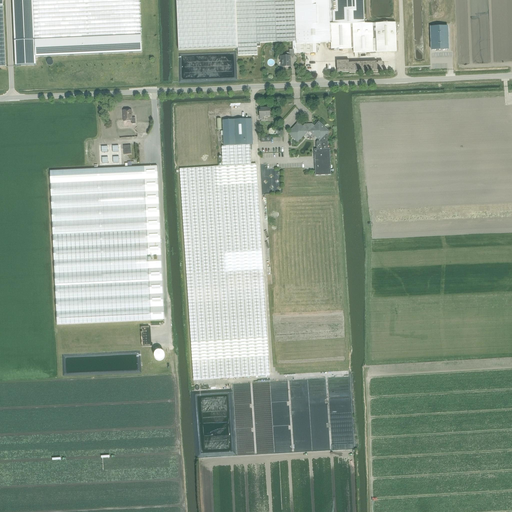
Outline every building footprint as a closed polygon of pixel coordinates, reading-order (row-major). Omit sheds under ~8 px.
[(12,0),(16,66),(36,65),(35,57),(142,52),(141,36),(139,0),(12,0)] [(237,48),(235,0),(176,0),(179,50),(237,48)] [(293,41),(296,41),(294,0),(235,0),(238,56),(258,55),(257,47),(260,47),(260,43),(293,41)] [(363,0),(294,0),(296,41),(293,41),(293,49),(294,49),(294,53),(316,53),(316,43),(331,43),(331,45),(328,45),(328,49),(353,48),(353,53),(396,51),(395,23),(364,24),(363,0)] [(447,26),(430,27),(431,50),(448,49),(447,26)] [(294,49),(293,49),(289,50),(289,53),(286,53),(286,56),(280,57),(280,60),(282,60),(282,67),(290,67),(290,57),(294,56),(294,53),(294,49)] [(263,117),(270,116),(270,108),(261,108),(261,111),(259,111),(260,120),(263,120),(263,117)] [(132,124),(135,124),(135,118),(132,118),(131,110),(123,110),(124,121),(132,121),(132,124)] [(224,146),(250,145),(252,145),(251,119),(223,120),(223,130),(221,131),(221,135),(223,135),(224,146)] [(298,142),(307,132),(309,133),(310,132),(318,139),(316,142),(316,149),(314,150),(315,175),(331,175),(330,149),(328,149),(327,136),(326,135),(329,132),(319,122),(315,126),(312,124),(305,124),(302,127),(298,123),(288,133),(298,142)] [(219,166),(180,169),(183,227),(193,380),(270,375),(256,164),(251,164),(250,145),(221,146),(222,156),(218,156),(219,166)] [(164,320),(161,256),(157,166),(50,171),(57,325),(164,320)]
